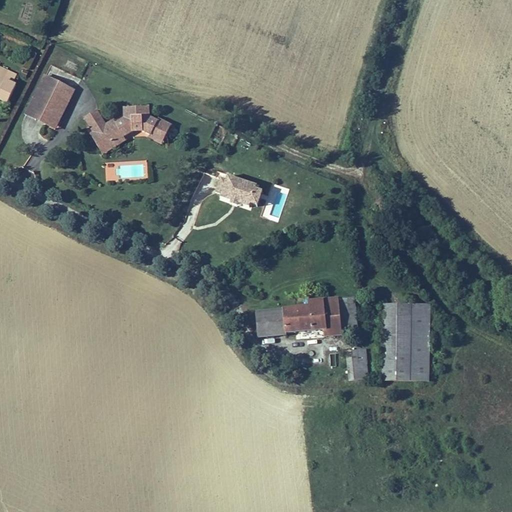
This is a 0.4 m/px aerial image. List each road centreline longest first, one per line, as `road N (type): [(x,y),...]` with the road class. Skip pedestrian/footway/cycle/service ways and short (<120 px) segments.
road 1 (track): [(359,166),(360,198),(375,228),(454,315),(511,350)]
road 2 (unclassified): [(0,177),(209,277)]
road 3 (track): [(227,116),(348,168),(359,166),(368,137)]
road 4 (track): [(368,137),(407,0)]
